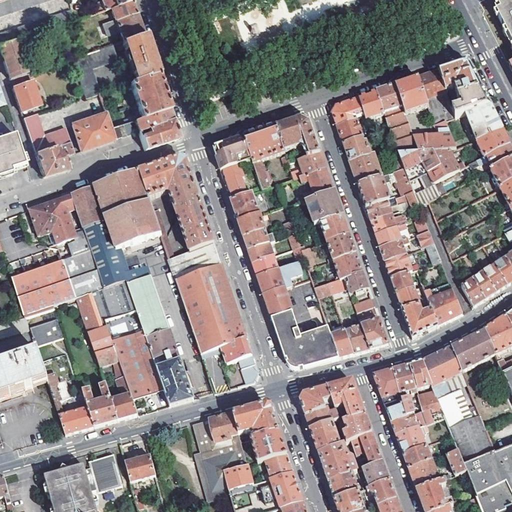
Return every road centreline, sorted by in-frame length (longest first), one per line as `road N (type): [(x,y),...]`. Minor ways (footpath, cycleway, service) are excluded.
road 1 (tertiary): [(280,389),(0,467)]
road 2 (residential): [(314,95),(404,356)]
road 3 (residential): [(280,389),(194,142)]
road 4 (residential): [(0,202),(194,142)]
road 5 (residential): [(314,95),(475,41)]
road 6 (residential): [(358,369),(412,511)]
road 7 (residential): [(194,142),(146,0)]
road 8 (residential): [(194,142),(314,95)]
road 9 (residential): [(321,511),(280,389)]
road 10 (tertiary): [(511,298),(404,356)]
